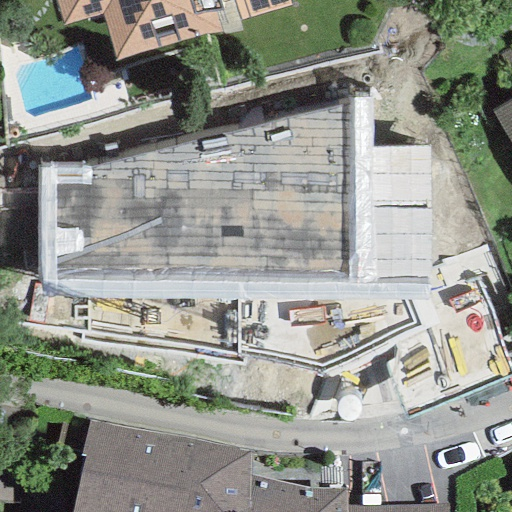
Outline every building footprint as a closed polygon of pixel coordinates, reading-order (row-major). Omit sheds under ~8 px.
[(51,0),(59,27),(101,15),(115,64),(243,28),(241,20),(291,6),(288,0),(51,0)] [(511,42),(497,52),(511,74),(511,100),(492,113),(511,144),(511,42)] [(96,165),(39,165),(35,285),(374,283),(369,97),(354,97),(96,165)] [(379,297),(332,310),(341,340),(388,326),(379,297)] [(249,452),(88,420),(80,456),(85,457),(71,511),(346,511),(346,506),(346,490),(311,491),(248,476),(249,452)]
